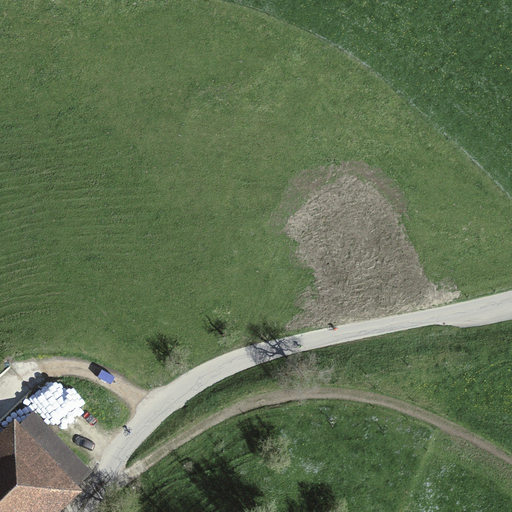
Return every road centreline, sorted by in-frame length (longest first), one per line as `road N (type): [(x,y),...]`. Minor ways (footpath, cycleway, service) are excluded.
road 1 (track): [(103,483),(128,476),(230,412),(303,393),(396,405),(511,458)]
road 2 (track): [(154,409),(83,371),(41,370),(0,394)]
